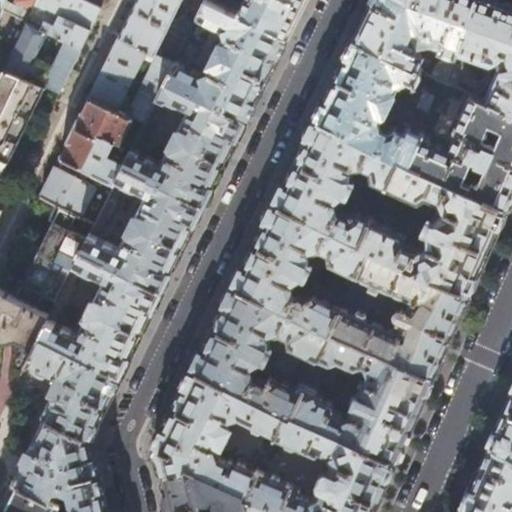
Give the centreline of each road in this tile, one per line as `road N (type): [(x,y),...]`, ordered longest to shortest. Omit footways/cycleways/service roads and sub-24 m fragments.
road 1 (residential): [(144,511),(126,438),(338,0)]
road 2 (residential): [(122,0),(0,256)]
road 3 (residential): [(511,293),(416,511)]
